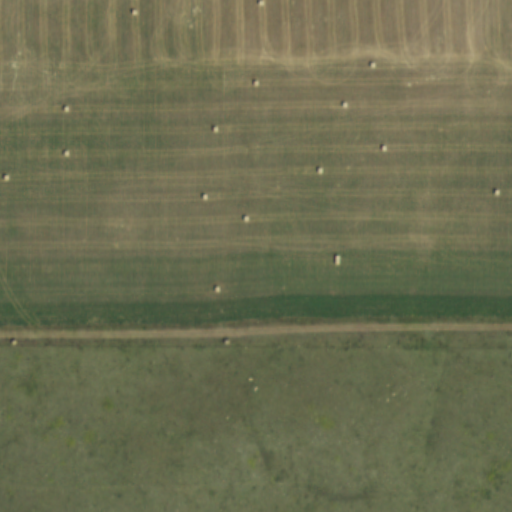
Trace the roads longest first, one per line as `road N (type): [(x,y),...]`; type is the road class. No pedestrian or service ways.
road 1 (track): [(511,330),(0,338)]
road 2 (track): [(246,336),(249,0)]
